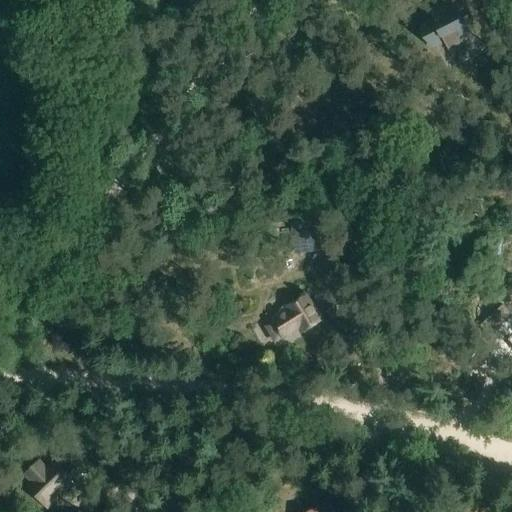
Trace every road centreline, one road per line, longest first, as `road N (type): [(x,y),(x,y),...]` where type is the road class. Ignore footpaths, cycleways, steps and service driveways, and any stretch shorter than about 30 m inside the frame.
road 1 (track): [(0,380),(291,399),(511,451)]
road 2 (track): [(0,301),(64,254),(266,0)]
road 3 (track): [(101,198),(71,0)]
